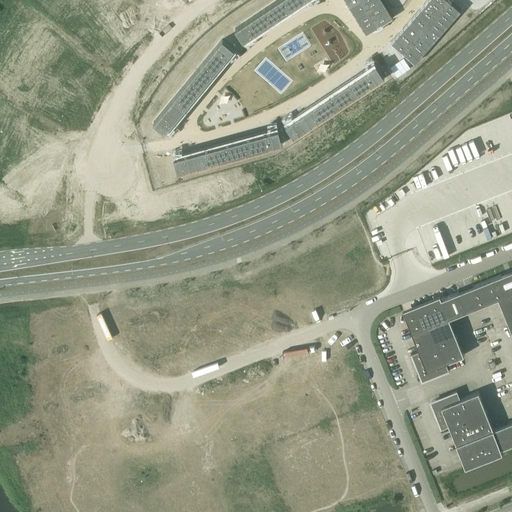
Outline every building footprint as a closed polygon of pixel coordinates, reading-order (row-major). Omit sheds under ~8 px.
[(277,0),(236,28),(244,41),(244,40),(304,0),(277,0)] [(345,0),(366,33),(378,26),(382,24),(393,17),(383,0),(345,0)] [(427,0),(391,42),(403,52),(405,54),(415,63),(461,10),(451,1),(449,0),(427,0)] [(223,38),(154,122),(165,132),(166,131),(234,48),(235,48),(223,38)] [(404,58),(390,67),(397,77),(410,68),(404,58)] [(286,124),(294,136),(385,76),(377,64),(376,64),(286,124)] [(175,157),(174,157),(178,172),(283,143),(279,129),(175,157)] [(511,420),(494,428),(479,391),(461,398),(457,389),(457,391),(431,401),(442,427),(441,428),(449,425),(465,465),(503,450),(501,447),(511,442),(511,269),(474,285),(474,284),(473,284),(474,285),(466,288),(459,291),(458,290),(458,291),(442,298),(440,294),(403,309),(419,350),(411,353),(412,354),(423,380),(448,369),(450,370),(446,362),(464,354),(450,317),(473,308),(499,298),(511,330),(511,420)]
